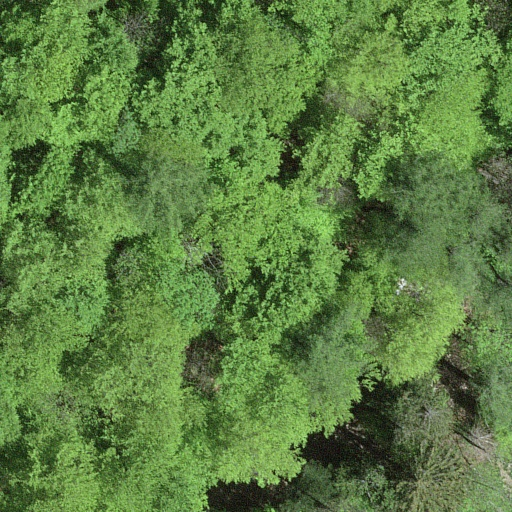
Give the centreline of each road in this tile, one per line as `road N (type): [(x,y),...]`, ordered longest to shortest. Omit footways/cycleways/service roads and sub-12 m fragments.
road 1 (track): [(79,0),(26,152),(0,511)]
road 2 (track): [(202,511),(439,273),(511,138)]
